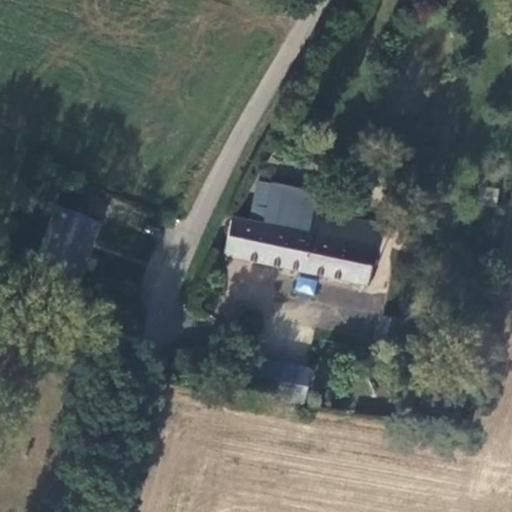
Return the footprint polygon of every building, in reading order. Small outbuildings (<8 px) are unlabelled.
[(323,199),(282,189),(275,216),(272,227),(313,236),(319,216),(323,199)] [(101,232),(58,215),(37,270),(79,287),(101,232)] [(371,281),(379,254),(383,230),(319,216),(313,236),(272,227),(238,220),(230,257),(370,288),(371,281)] [(371,281),(386,284),(391,257),(379,254),(371,281)] [(388,321),(382,345),(396,347),(401,323),(388,321)] [(308,372),(252,362),(247,395),(303,406),(308,372)] [(342,406),(347,382),(335,379),(329,402),(342,406)]
